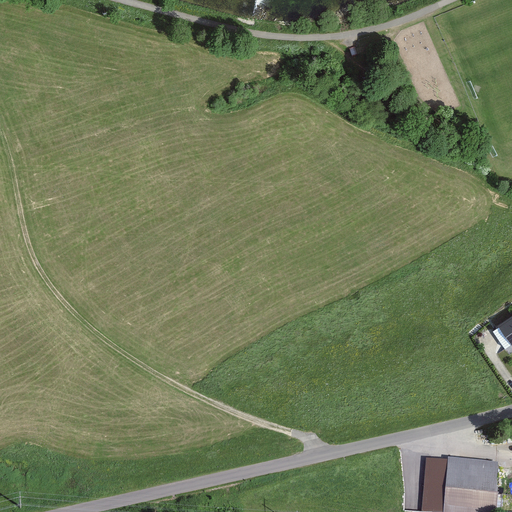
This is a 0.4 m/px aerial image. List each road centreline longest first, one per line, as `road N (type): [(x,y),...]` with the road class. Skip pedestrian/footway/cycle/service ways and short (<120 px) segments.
road 1 (track): [(318,455),(307,437),(187,390),(66,305),(25,227),(0,120)]
road 2 (tertiary): [(59,511),(511,410)]
